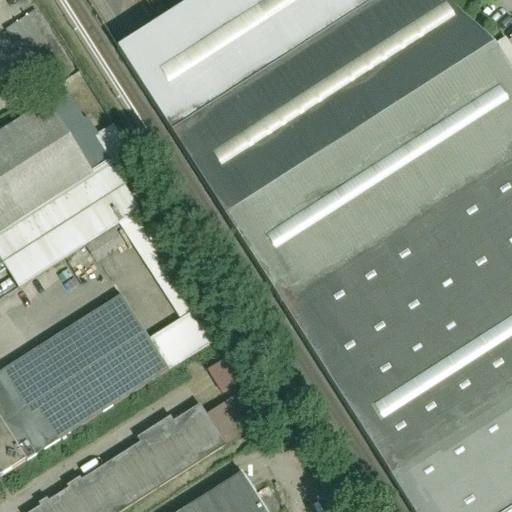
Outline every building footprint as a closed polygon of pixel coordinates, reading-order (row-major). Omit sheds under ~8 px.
[(438,0),(196,0),(121,49),(416,511),(506,511),(511,509),(511,74),(498,54),(438,0)] [(37,10),(5,30),(26,63),(44,52),(36,40),(50,31),(37,10)] [(0,264),(10,280),(113,219),(170,314),(138,333),(110,287),(0,353),(0,464),(212,338),(59,82),(0,117),(0,264)] [(192,400),(21,509),(22,511),(99,511),(242,421),(224,393),(198,410),(192,400)] [(260,511),(233,467),(158,511),(260,511)]
